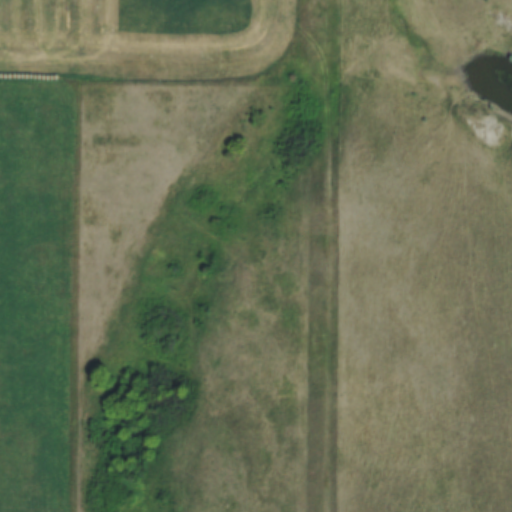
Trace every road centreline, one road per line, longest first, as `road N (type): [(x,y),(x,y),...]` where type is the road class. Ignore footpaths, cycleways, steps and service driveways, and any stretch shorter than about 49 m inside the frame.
road 1 (track): [(331,0),(326,511)]
road 2 (track): [(0,80),(331,71)]
